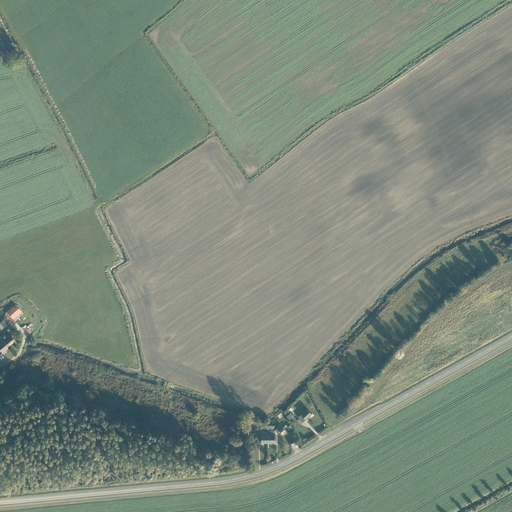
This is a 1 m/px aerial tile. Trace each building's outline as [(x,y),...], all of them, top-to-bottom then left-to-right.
[(22,311),(14,303),(6,310),(13,319),(22,311)] [(9,320),(2,312),(0,313),(0,319),(4,324),(9,320)] [(16,340),(9,332),(0,340),(0,348),(3,352),(16,340)] [(311,414),(305,408),(297,416),(303,422),(311,414)] [(294,415),(291,411),(286,415),(290,419),(294,415)] [(277,428),(282,433),(288,426),(287,424),(284,427),(281,424),(277,428)] [(262,442),(269,442),(270,432),(262,432),(262,442)] [(269,442),(277,443),(278,432),(270,432),(269,442)] [(295,439),(290,441),(293,448),(298,445),(295,439)]
